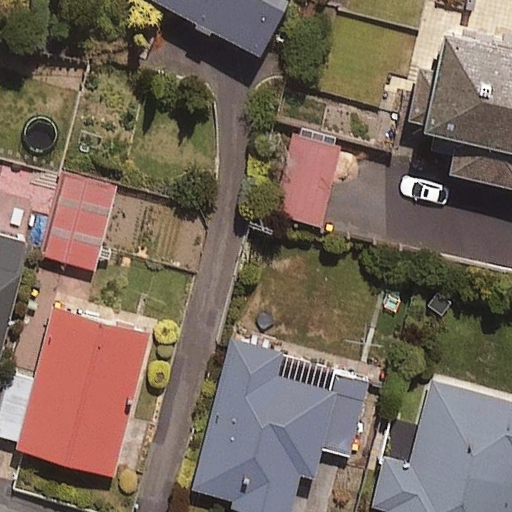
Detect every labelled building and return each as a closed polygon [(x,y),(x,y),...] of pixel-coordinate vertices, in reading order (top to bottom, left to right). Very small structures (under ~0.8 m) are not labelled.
[(286,0),(162,0),(264,48),(286,0)] [(511,44),(452,30),(429,123),(438,125),(434,145),(451,149),(447,167),(511,183),(511,44)] [(340,146),(300,134),(278,211),(318,223),(340,146)] [(115,184),(63,173),(45,255),(97,266),(115,184)] [(0,354),(29,240),(0,232),(0,354)] [(12,370),(0,415),(0,436),(18,441),(17,447),(115,473),(152,332),(55,307),(37,377),(12,370)] [(235,340),(194,488),(235,499),(233,505),(259,511),(292,511),(303,472),(316,475),(324,447),(350,454),(371,378),(235,340)] [(511,511),(511,398),(433,379),(421,427),(394,420),(374,502),(391,506),(389,511),(511,511)]
